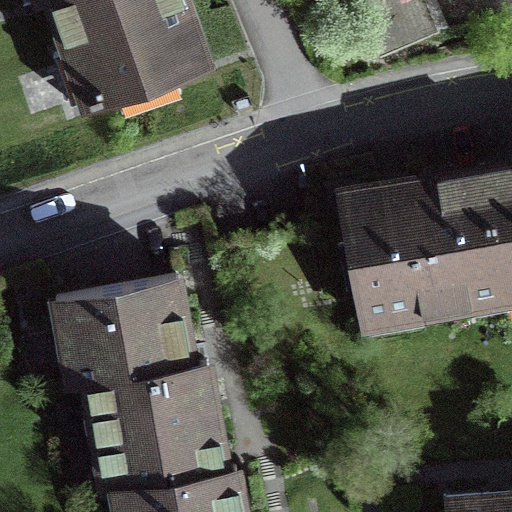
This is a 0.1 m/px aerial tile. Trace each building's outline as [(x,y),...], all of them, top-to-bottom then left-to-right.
[(51,0),(88,103),(207,61),(185,0),(51,0)] [(425,0),(359,0),(355,2),(378,58),(439,33),(425,0)] [(511,156),(480,162),(505,295),(511,293),(511,156)] [(363,321),(505,295),(480,162),(338,189),(363,321)] [(309,224),(278,229),(290,303),(321,298),(309,224)] [(278,229),(217,239),(230,313),(290,303),(278,229)] [(174,272),(57,293),(73,384),(88,382),(106,487),(115,485),(224,466),(204,357),(190,360),(174,272)] [(241,511),(233,465),(224,466),(115,485),(120,511),(241,511)] [(511,511),(511,487),(446,493),(447,511),(511,511)]
